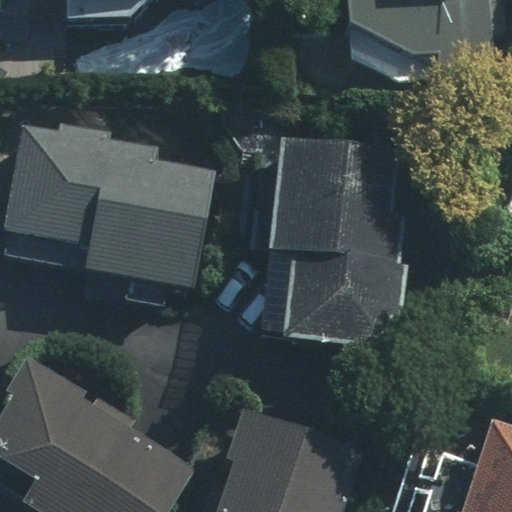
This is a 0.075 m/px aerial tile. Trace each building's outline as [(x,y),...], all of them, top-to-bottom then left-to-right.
[(400,0),(401,3),(351,7),(353,27),(357,31),(361,34),(365,37),(370,40),(374,43),(379,45),(384,48),(388,50),(393,52),(398,54),(403,56),(408,58),(414,59),(419,60),(424,61),(429,62),(434,63),(440,63),(445,64),(445,78),(497,77),(496,39),(511,39),(511,0),(400,0)] [(168,163),(30,137),(10,242),(102,259),(98,284),(203,304),(225,187),(165,176),(168,163)] [(421,175),(291,150),(272,252),(303,258),(287,340),(398,361),(417,260),(406,258),(421,175)] [(33,511),(181,511),(201,479),(37,370),(0,425),(0,461),(46,493),(33,511)] [(353,511),(370,462),(252,421),(219,511),(353,511)] [(511,511),(511,434),(502,431),(474,511),(511,511)]
